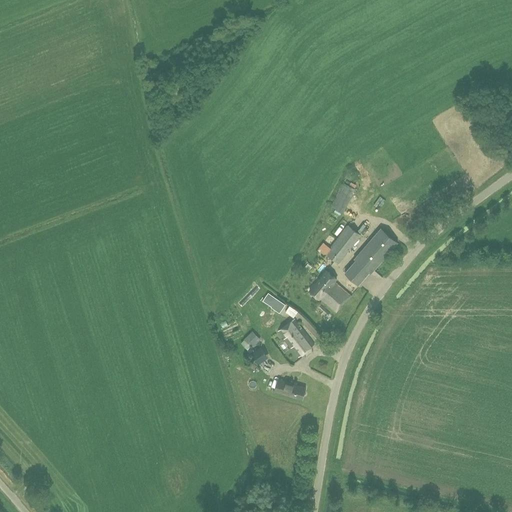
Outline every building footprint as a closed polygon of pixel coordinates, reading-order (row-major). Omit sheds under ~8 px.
[(342,186),(333,204),(344,210),(353,192),(342,186)] [(330,216),(336,219),(339,212),(332,210),(330,216)] [(338,264),(362,235),(348,225),(325,253),(338,264)] [(371,274),(398,243),(381,228),(354,259),(356,260),(345,273),(359,285),(369,272),(371,274)] [(337,313),(352,297),(335,282),(337,280),(327,271),(310,291),(320,299),(321,298),(337,313)] [(285,305),(277,299),(272,306),(272,307),(279,312),(285,305)] [(309,349),(315,345),(295,318),(279,331),(299,357),(305,353),(302,350),(307,346),(309,349)] [(251,346),(260,338),(253,330),(244,338),(251,346)] [(258,365),(268,358),(260,346),(250,354),(258,365)] [(302,400),(306,388),(279,379),(275,392),(302,400)]
